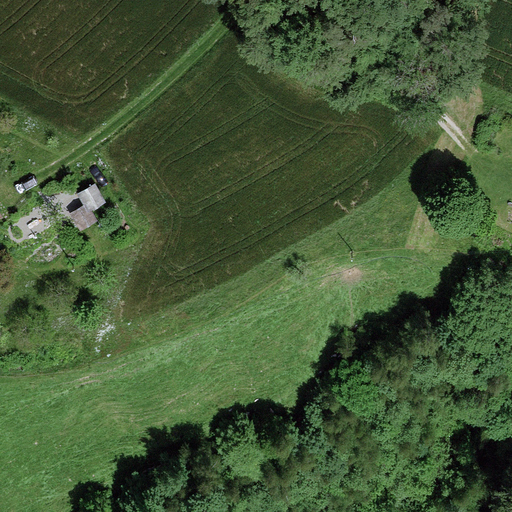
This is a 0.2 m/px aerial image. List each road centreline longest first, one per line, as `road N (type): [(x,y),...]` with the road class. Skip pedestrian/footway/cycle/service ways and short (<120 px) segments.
road 1 (track): [(257,0),(269,42),(291,65),(432,109),(500,184)]
road 2 (track): [(62,168),(247,0)]
